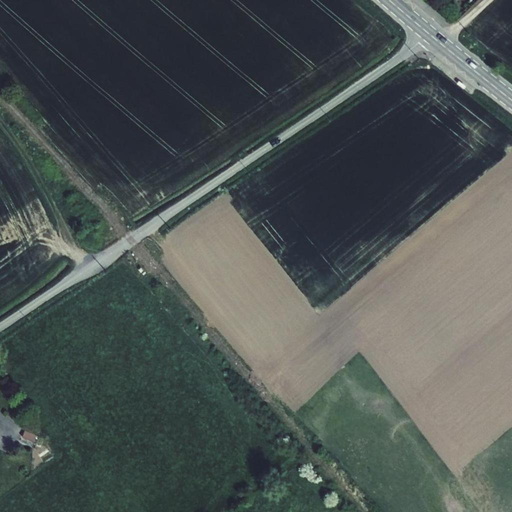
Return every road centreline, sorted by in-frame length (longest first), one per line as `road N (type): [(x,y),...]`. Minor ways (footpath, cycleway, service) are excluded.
road 1 (unclassified): [(428,33),(0,327)]
road 2 (track): [(88,268),(0,121)]
